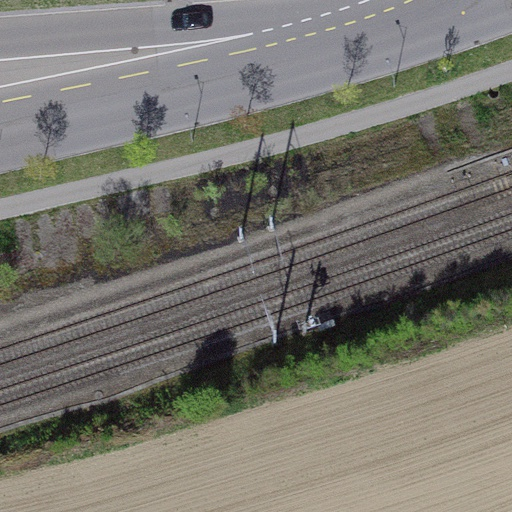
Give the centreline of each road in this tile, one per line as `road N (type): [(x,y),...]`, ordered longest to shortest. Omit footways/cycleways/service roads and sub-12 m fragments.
road 1 (unclassified): [(0,128),(253,71)]
road 2 (motorway): [(253,71),(0,48)]
road 3 (unclassified): [(253,71),(486,0)]
